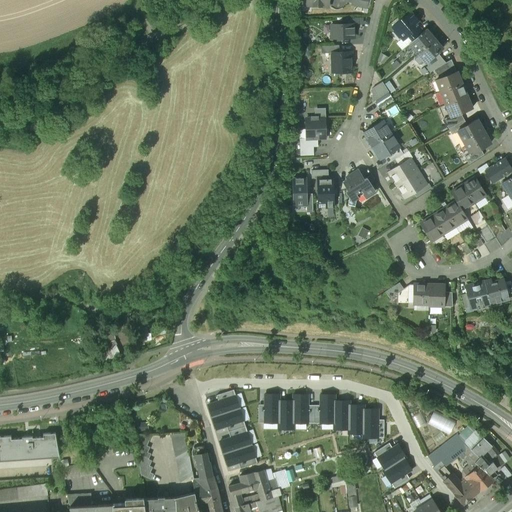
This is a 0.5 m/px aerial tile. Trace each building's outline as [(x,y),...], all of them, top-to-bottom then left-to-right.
[(409,13),(392,27),(395,30),(394,31),(399,37),(401,36),(403,40),(404,40),(418,27),(420,25),(417,21),(418,21),(414,16),(413,17),(409,13)] [(353,24),(331,25),(331,39),(354,38),(353,24)] [(418,27),(404,40),(408,44),(409,43),(422,32),(418,27)] [(422,32),(409,43),(418,54),(434,40),(425,29),(422,32)] [(434,40),(418,54),(426,63),(442,49),(434,40)] [(339,52),(332,53),(332,73),(351,72),(351,52),(339,52)] [(440,57),(429,65),(434,70),(445,63),(440,57)] [(451,60),(445,63),(434,70),(437,75),(437,74),(438,75),(453,65),(451,60)] [(438,75),(437,75),(439,79),(456,72),(453,65),(438,75)] [(439,79),(435,80),(440,91),(461,83),(457,72),(456,72),(439,79)] [(393,87),(389,81),(384,84),(388,90),(393,87)] [(382,82),(377,85),(383,95),(388,92),(382,82)] [(461,83),(440,91),(445,104),(467,95),(461,83)] [(383,95),(377,85),(372,88),(378,98),(383,95)] [(378,98),(373,102),(378,108),(393,99),(388,92),(383,95),(378,98)] [(467,95),(445,104),(450,116),(450,117),(460,113),(472,108),(467,95)] [(324,109),(316,109),(316,116),(318,116),(318,117),(324,117),(324,109)] [(460,113),(450,117),(450,116),(443,119),(448,128),(464,120),(460,113)] [(324,117),(318,117),(318,116),(316,116),(311,116),(311,118),(305,118),(306,138),(317,138),(325,137),(324,117)] [(467,125),(457,130),(457,131),(464,142),(484,131),(477,119),(467,125)] [(464,120),(448,128),(451,134),(457,131),(457,130),(467,125),(464,120)] [(383,121),(364,133),(367,139),(371,146),(390,134),(383,121)] [(484,131),(464,142),(470,153),(470,154),(480,148),(490,143),(484,131)] [(390,134),(371,146),(375,152),(379,158),(383,156),(398,146),(390,134)] [(317,138),(306,138),(299,138),(300,146),(313,146),(317,146),(317,138)] [(313,146),(300,146),(300,154),(313,154),(313,146)] [(398,146),(383,156),(387,163),(394,158),(403,153),(398,146)] [(480,148),(470,154),(470,153),(464,156),(468,164),(483,154),(480,148)] [(403,153),(394,158),(398,165),(409,158),(410,158),(412,157),(408,150),(403,153)] [(511,169),(505,157),(484,170),(492,182),(511,169)] [(398,165),(388,171),(396,184),(417,171),(410,158),(409,158),(398,165)] [(374,179),(368,168),(362,172),(365,177),(366,177),(369,182),(374,179)] [(328,169),(311,169),(311,177),(317,177),(328,176),(328,169)] [(363,178),(357,169),(346,176),(347,179),(343,181),(347,188),(345,189),(349,196),(352,200),(356,197),(363,193),(365,197),(375,191),(369,182),(366,177),(365,177),(363,178)] [(417,171),(396,184),(404,197),(414,191),(425,183),(417,171)] [(511,175),(501,182),(511,199),(511,175)] [(328,176),(317,177),(318,207),(333,206),(332,176),(328,176)] [(305,177),(292,177),(293,204),(306,204),(306,193),(305,177)] [(485,194),(474,177),(462,184),(473,202),(485,194)] [(425,183),(414,191),(417,196),(428,188),(425,183)] [(473,202),(462,184),(450,191),(455,200),(456,200),(461,209),(462,209),(473,202)] [(356,197),(352,200),(349,196),(347,203),(354,205),(356,197)] [(511,203),(508,197),(498,203),(504,214),(511,208),(511,203)] [(455,200),(444,207),(455,225),(467,217),(462,209),(461,209),(456,200),(455,200)] [(455,225),(444,207),(441,207),(438,209),(437,211),(432,215),(443,232),(455,225)] [(432,215),(420,222),(431,240),(443,232),(432,215)] [(489,226),(488,226),(495,236),(505,230),(499,220),(489,226)] [(488,224),(478,230),(485,242),(495,236),(488,226),(489,226),(488,224)] [(455,225),(443,232),(446,238),(458,230),(455,225)] [(483,244),(477,233),(472,237),(478,247),(483,244)] [(438,250),(431,240),(426,243),(433,253),(438,250)] [(471,251),(464,241),(459,244),(466,254),(471,251)] [(453,249),(443,255),(446,261),(456,254),(453,249)] [(511,284),(509,277),(503,278),(506,293),(511,291),(511,284)] [(495,281),(491,282),(490,279),(484,280),(489,303),(508,298),(506,293),(503,278),(495,280),(495,281)] [(484,280),(465,285),(467,292),(471,307),(472,307),(477,306),(477,304),(482,302),(483,304),(489,303),(484,280)] [(399,281),(385,290),(389,297),(403,288),(399,281)] [(428,284),(414,283),(413,302),(428,302),(428,284)] [(443,284),(428,284),(428,302),(427,304),(443,305),(443,291),(443,284)] [(451,291),(443,291),(443,305),(452,305),(451,291)] [(467,292),(461,294),(466,312),(472,310),(472,307),(471,307),(467,292)] [(511,370),(504,358),(497,362),(511,388),(511,370)] [(216,396),(218,400),(234,395),(233,390),(216,396)] [(263,423),(279,423),(279,400),(279,393),(263,393),(263,405),(263,422),(263,423)] [(293,423),(308,423),(308,405),(308,394),(293,394),(293,400),(293,423)] [(239,409),(234,395),(218,400),(207,404),(212,418),(239,409)] [(319,424),(334,424),(334,400),(334,395),(319,395),(319,405),(319,423),(319,424)] [(293,429),(293,423),(293,400),(279,400),(279,423),(279,429),(293,429)] [(334,424),(334,429),(348,429),(349,405),(349,400),(334,400),(334,424)] [(348,434),(363,434),(363,409),(363,405),(349,405),(348,429),(348,434)] [(216,430),(226,426),(243,421),(239,409),(212,418),(216,430)] [(363,438),(377,438),(377,420),(378,409),(363,409),(363,434),(363,438)] [(429,425),(450,435),(455,423),(434,413),(429,425)] [(245,427),(243,421),(226,426),(228,432),(245,427)] [(466,426),(455,435),(461,441),(471,433),(466,426)] [(228,432),(229,437),(247,431),(245,427),(228,432)] [(251,445),(247,431),(229,437),(219,440),(224,454),(251,445)] [(441,432),(434,437),(437,442),(445,437),(441,432)] [(0,436),(0,459),(59,456),(56,433),(43,433),(43,437),(11,439),(11,435),(0,436)] [(184,433),(169,434),(175,444),(173,445),(176,450),(174,451),(177,456),(175,457),(178,462),(176,463),(179,469),(178,470),(181,475),(179,476),(182,482),(192,476),(184,433)] [(479,433),(465,444),(467,446),(471,449),(483,437),(479,433)] [(151,435),(135,436),(141,475),(151,479),(153,474),(150,472),(152,467),(149,466),(152,461),(148,459),(151,454),(148,452),(150,447),(147,446),(151,436),(151,435)] [(455,435),(435,450),(440,460),(462,442),(461,441),(455,435)] [(489,464),(482,455),(489,448),(491,446),(483,437),(471,449),(479,457),(474,462),(478,465),(488,474),(497,468),(493,462),(489,464)] [(462,442),(440,460),(446,465),(467,446),(465,444),(462,442)] [(373,453),(376,457),(391,447),(388,443),(373,453)] [(375,458),(384,470),(404,457),(405,456),(397,443),(391,447),(376,457),(375,458)] [(203,445),(193,447),(191,451),(192,456),(196,455),(205,453),(203,445)] [(228,466),(238,463),(256,457),(251,445),(224,454),(228,466)] [(440,460),(435,450),(428,455),(434,465),(440,460)] [(496,457),(497,459),(501,465),(511,460),(505,452),(496,457)] [(205,453),(196,455),(200,478),(212,475),(208,465),(210,465),(206,453),(205,453)] [(257,463),(256,457),(238,463),(240,468),(257,463)] [(382,471),(390,483),(406,474),(412,470),(404,457),(384,470),(382,471)] [(497,459),(493,462),(497,468),(501,465),(497,459)] [(446,465),(440,460),(434,465),(432,468),(444,481),(453,474),(446,465)] [(62,468),(64,480),(97,473),(90,463),(62,468)] [(478,465),(467,475),(479,490),(492,479),(488,474),(478,465)] [(270,468),(263,470),(265,478),(266,479),(272,478),(270,468)] [(242,482),(228,486),(231,495),(239,493),(257,488),(258,487),(257,487),(259,486),(258,480),(265,478),(263,470),(239,475),(242,482)] [(334,485),(349,484),(349,474),(333,475),(334,485)] [(394,488),(409,479),(406,474),(390,483),(394,488)] [(444,481),(444,482),(463,504),(472,496),(459,481),(453,474),(444,481)] [(200,478),(193,479),(195,492),(200,491),(217,487),(213,475),(212,475),(200,478)] [(479,490),(467,475),(459,481),(472,496),(479,490)] [(265,478),(258,480),(259,486),(257,487),(258,487),(257,488),(260,500),(271,497),(266,479),(265,478)] [(16,488),(3,490),(0,490),(0,502),(48,496),(47,483),(16,488)] [(64,483),(50,486),(51,493),(66,490),(64,483)] [(217,487),(200,491),(202,503),(208,502),(210,509),(221,506),(217,487)] [(239,493),(231,495),(233,502),(241,499),(239,493)] [(91,494),(67,495),(70,511),(112,511),(112,505),(92,506),(91,494)] [(195,495),(182,498),(182,511),(199,511),(197,504),(195,495)] [(429,495),(420,500),(423,505),(432,500),(429,495)] [(260,500),(256,501),(257,505),(258,511),(270,511),(270,510),(279,508),(276,496),(271,497),(260,500)] [(158,498),(144,499),(145,511),(169,511),(169,497),(164,498),(158,498)] [(125,503),(119,504),(119,511),(145,511),(144,499),(125,500),(125,503)] [(432,500),(423,505),(427,511),(440,511),(432,499),(432,500)]
